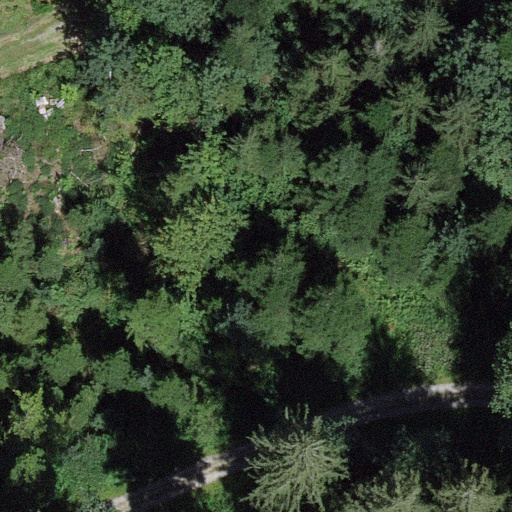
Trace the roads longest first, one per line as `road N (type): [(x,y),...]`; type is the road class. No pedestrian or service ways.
road 1 (track): [(100,511),(390,405)]
road 2 (track): [(390,405),(511,405)]
